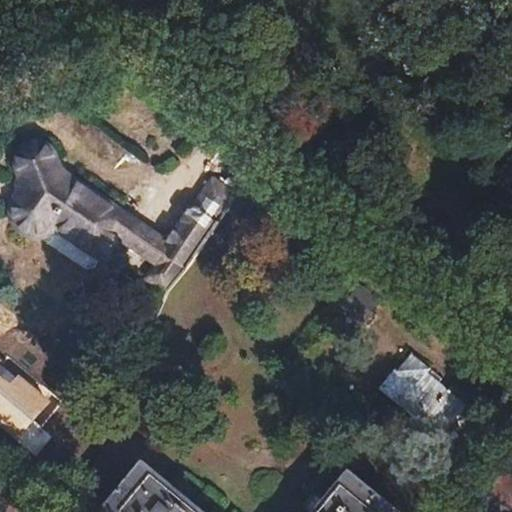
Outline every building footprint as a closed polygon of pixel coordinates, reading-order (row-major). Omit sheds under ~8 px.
[(16,212),(15,218),(16,223),(19,228),(23,233),(28,236),(33,238),(39,238),(45,236),(50,233),(54,229),(101,259),(116,237),(160,266),(149,282),(168,294),(193,262),(236,198),(215,183),(195,212),(193,210),(166,250),(64,182),(60,176),(57,169),(56,162),(54,158),(51,154),(47,151),(43,150),(38,149),(33,150),(29,152),(26,155),(23,159),(22,164),(22,169),(23,172),(24,176),(25,179),(25,183),(26,187),(25,194),(23,199),(20,203),(18,206),(16,212)] [(346,295),(337,307),(363,329),(372,317),(346,295)] [(411,355),(383,388),(441,437),(465,408),(427,376),(431,371),(411,355)] [(162,399),(146,416),(160,428),(176,410),(162,399)] [(201,511),(142,463),(105,508),(109,511),(201,511)] [(349,471),(315,511),(393,511),(396,509),(349,471)]
